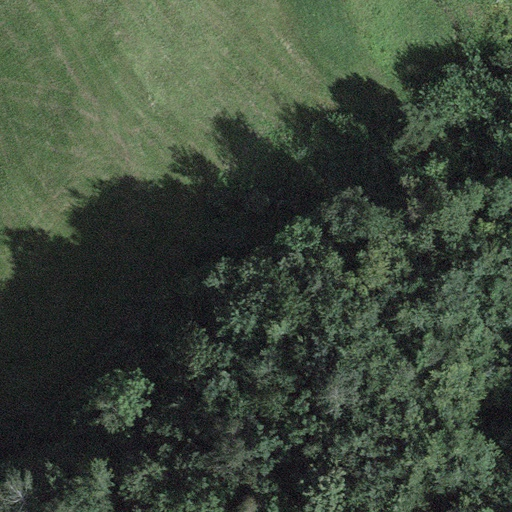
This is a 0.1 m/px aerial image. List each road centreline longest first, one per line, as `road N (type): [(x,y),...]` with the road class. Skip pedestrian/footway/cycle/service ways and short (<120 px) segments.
road 1 (track): [(511,287),(416,267),(316,282),(118,380)]
road 2 (trunk): [(511,372),(136,511)]
